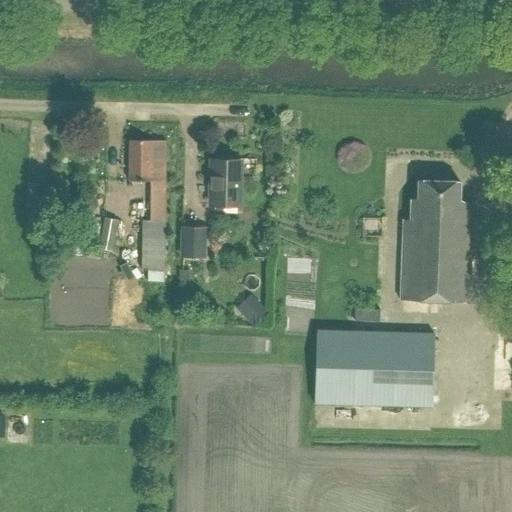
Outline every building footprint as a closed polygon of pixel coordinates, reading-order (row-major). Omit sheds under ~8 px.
[(163,235),(164,234),(164,215),(165,142),(129,142),(128,182),(150,183),(149,215),(149,221),(141,221),(139,269),(145,269),(162,269),(163,235)] [(239,205),(240,161),(211,161),(210,204),(239,205)] [(459,201),(459,182),(418,180),(417,199),(411,199),(410,221),(404,221),(401,299),(468,301),(472,201),(459,201)] [(111,250),(116,220),(102,218),(96,248),(111,250)] [(204,258),(205,227),(179,227),(178,257),(204,258)] [(119,267),(127,281),(134,277),(126,263),(119,267)] [(189,271),(179,271),(179,280),(189,280),(189,271)] [(248,324),(262,310),(246,293),(231,307),(248,324)] [(377,321),(378,310),(353,309),(352,321),(377,321)] [(434,406),(435,333),(318,331),(317,404),(434,406)]
